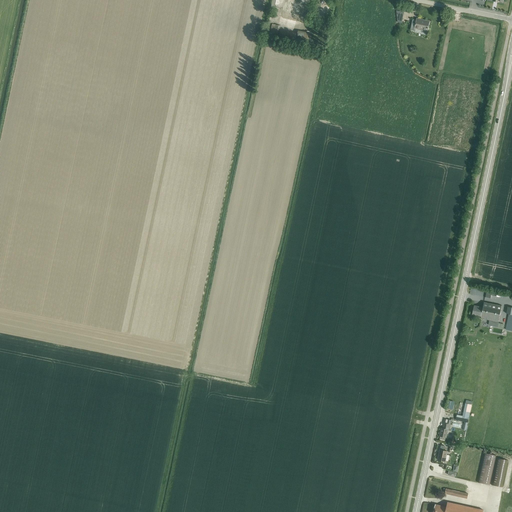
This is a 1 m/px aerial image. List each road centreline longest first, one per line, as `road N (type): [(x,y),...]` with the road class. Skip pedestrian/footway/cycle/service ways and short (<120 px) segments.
road 1 (secondary): [(416,511),(505,92)]
road 2 (track): [(0,136),(28,0)]
